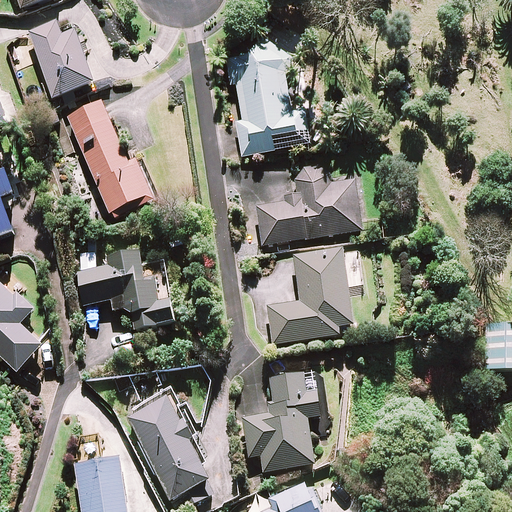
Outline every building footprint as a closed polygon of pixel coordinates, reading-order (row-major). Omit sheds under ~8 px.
[(16,0),(22,18),(63,5),(61,0),(16,0)] [(67,45),(63,31),(34,40),(55,107),(97,94),(81,41),(67,45)] [(294,34),(271,37),(272,48),(254,50),(256,61),(228,64),(231,89),(239,88),(243,122),(240,122),(244,161),(276,158),(274,146),(310,142),(306,104),(302,105),(294,34)] [(0,131),(9,129),(0,101),(0,131)] [(131,171),(104,109),(70,123),(102,198),(86,204),(95,224),(112,216),(115,224),(156,207),(139,168),(131,171)] [(365,237),(357,179),(298,187),(300,205),(257,211),(262,251),(365,237)] [(0,250),(17,245),(5,210),(18,205),(10,183),(0,186),(0,250)] [(148,289),(142,256),(109,261),(111,272),(79,278),(85,311),(114,306),(116,318),(131,315),(136,341),(178,333),(174,310),(161,312),(156,288),(148,289)] [(346,268),(345,258),(297,263),(302,308),(270,312),(275,350),(342,343),(341,335),(356,333),(351,297),(365,296),(361,267),(346,268)] [(14,302),(0,287),(0,359),(19,378),(44,353),(21,331),(36,316),(18,298),(14,302)] [(511,331),(487,331),(485,378),(511,378),(511,331)] [(309,397),(306,380),(272,385),(276,418),(244,423),(250,462),(263,460),(266,478),(316,471),(309,425),(323,423),(319,396),(309,397)] [(196,511),(219,502),(172,403),(131,423),(173,511),(196,511)] [(129,511),(124,469),(77,475),(82,511),(129,511)] [(318,511),(311,495),(272,511),(318,511)]
